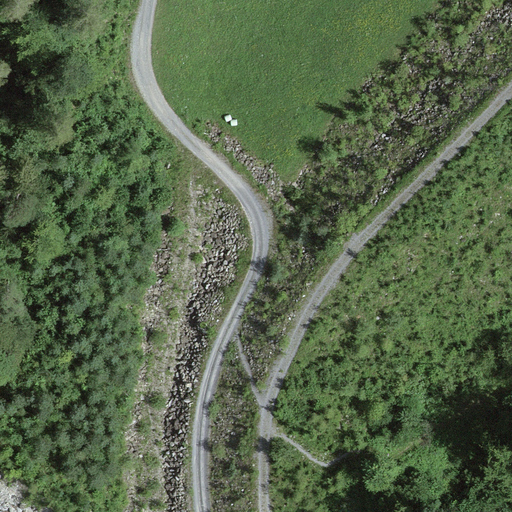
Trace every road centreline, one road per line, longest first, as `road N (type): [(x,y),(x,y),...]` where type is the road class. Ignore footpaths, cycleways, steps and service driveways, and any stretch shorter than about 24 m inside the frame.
road 1 (track): [(264,511),(265,434),(279,368),(304,315),(383,215),(511,90)]
road 2 (track): [(230,329),(263,228),(253,205),(158,105),(141,67),(145,0)]
road 3 (track): [(201,511),(196,451),(203,396),(230,329)]
